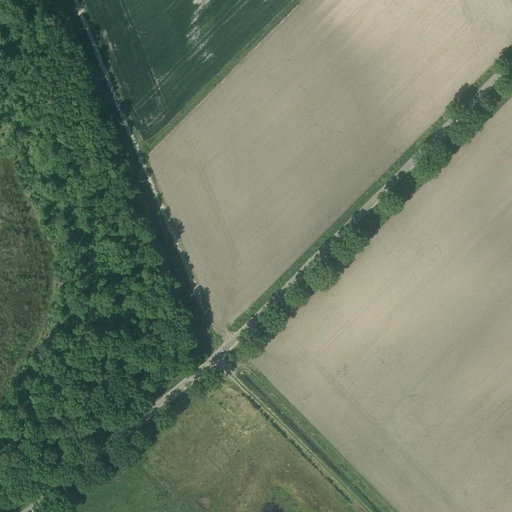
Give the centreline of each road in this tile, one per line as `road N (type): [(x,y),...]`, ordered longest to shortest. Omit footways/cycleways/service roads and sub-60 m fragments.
road 1 (unclassified): [(25,511),(233,344),(511,61)]
road 2 (track): [(216,358),(366,511)]
